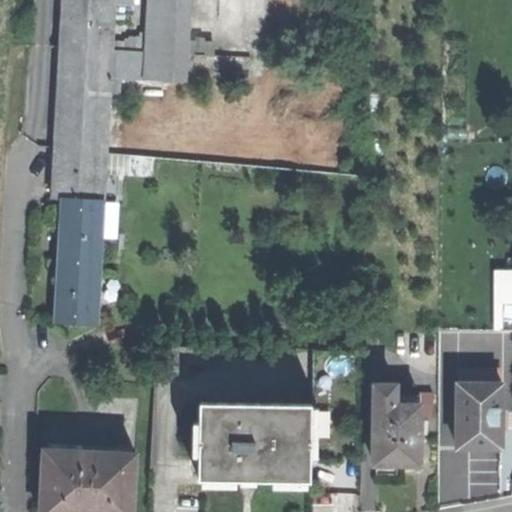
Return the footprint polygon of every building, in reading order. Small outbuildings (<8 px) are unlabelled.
[(63,0),(58,114),(53,198),(63,199),(104,202),(110,94),(112,42),(114,5),(114,0),(63,0)] [(154,0),(152,43),(150,79),(184,82),(187,0),(154,0)] [(152,43),(112,42),(110,94),(119,94),(120,78),(150,79),(152,43)] [(97,325),(104,202),(63,199),(56,323),(97,325)] [(502,329),(511,328),(511,298),(502,299),(502,329)] [(169,308),(168,329),(206,329),(206,309),(169,308)] [(157,346),(157,375),(189,376),(189,363),(218,364),(218,347),(157,346)] [(313,347),(313,402),(362,403),(363,348),(313,347)] [(377,383),(376,403),(394,403),(395,383),(377,383)] [(481,445),(502,445),(503,383),(459,383),(459,445),(481,445)] [(420,392),(420,404),(420,417),(434,417),(435,392),(420,392)] [(254,479),(312,480),(313,402),(201,401),(200,455),(191,455),(191,475),(200,475),(200,482),(221,483),(221,479),(254,479)] [(398,461),(419,461),(420,417),(420,404),(394,403),(376,403),(375,460),(377,460),(398,461)] [(45,450),(41,511),(133,511),(136,454),(45,450)] [(398,473),(398,461),(377,460),(376,472),(386,472),(398,473)]
